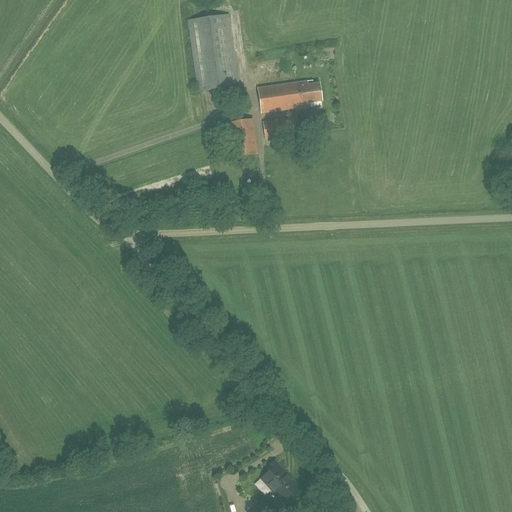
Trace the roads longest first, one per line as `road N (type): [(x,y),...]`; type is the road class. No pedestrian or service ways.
road 1 (unclassified): [(132,237),(511,218)]
road 2 (track): [(365,511),(140,258),(132,237)]
road 3 (unclassified): [(132,237),(107,229),(0,119)]
